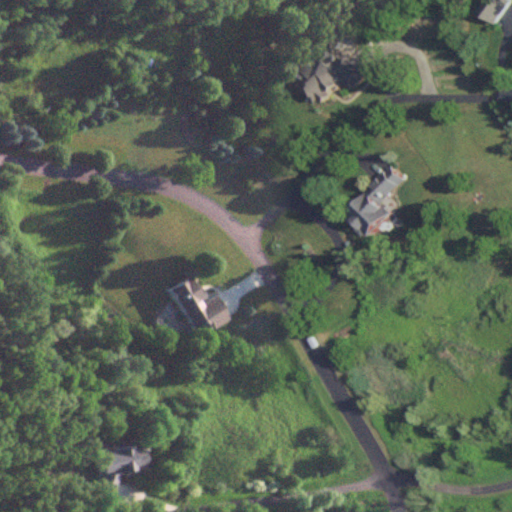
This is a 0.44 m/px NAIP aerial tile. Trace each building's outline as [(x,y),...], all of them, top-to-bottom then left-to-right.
[(497,23),(511,2),(511,0),(490,0),(482,11),(497,23)] [(346,54),(341,59),(334,51),(298,81),(320,106),(345,84),(351,90),(367,78),(346,54)] [(345,215),(369,238),(394,213),(383,203),(406,180),(393,166),(345,215)] [(202,301),(189,276),(167,288),(193,337),(225,319),(212,295),(202,301)] [(92,453),(100,502),(114,500),(110,478),(141,473),(138,456),(128,458),(126,447),(92,453)]
